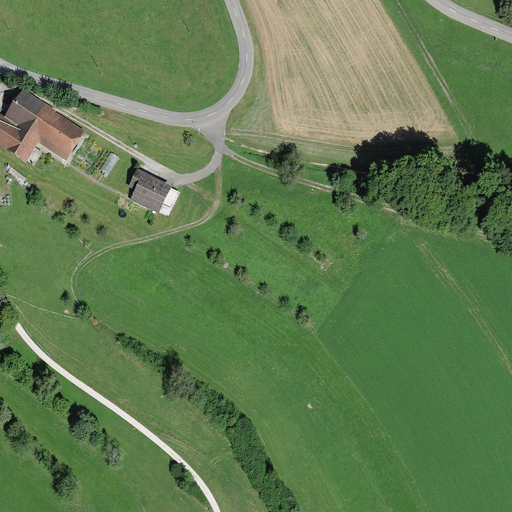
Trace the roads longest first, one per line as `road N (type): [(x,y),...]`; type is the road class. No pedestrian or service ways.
road 1 (track): [(511,234),(266,169),(219,141),(290,160),(511,193)]
road 2 (tertiary): [(0,66),(191,120),(232,95),(243,71),(231,0)]
road 3 (track): [(0,292),(23,334),(55,367),(175,456),(215,511)]
